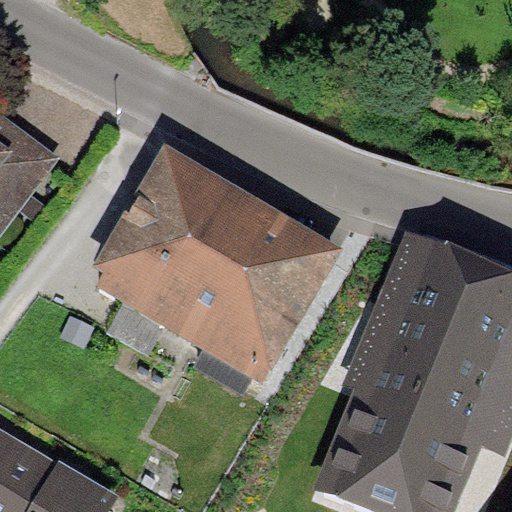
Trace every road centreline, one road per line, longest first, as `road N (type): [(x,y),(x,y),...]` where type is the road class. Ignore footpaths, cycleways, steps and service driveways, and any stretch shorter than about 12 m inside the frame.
road 1 (tertiary): [(511,226),(155,99)]
road 2 (residential): [(155,99),(0,311)]
road 3 (tertiary): [(155,99),(0,18)]
